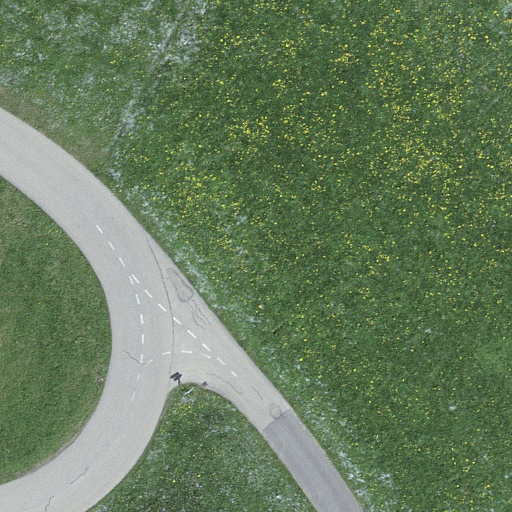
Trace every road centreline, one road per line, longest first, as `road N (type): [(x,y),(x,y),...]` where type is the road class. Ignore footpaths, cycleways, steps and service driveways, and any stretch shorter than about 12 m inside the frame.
road 1 (unclassified): [(15,511),(85,475),(109,447),(147,364),(150,314),(128,261),(96,220),(0,139)]
road 2 (track): [(341,511),(253,397),(150,314)]
